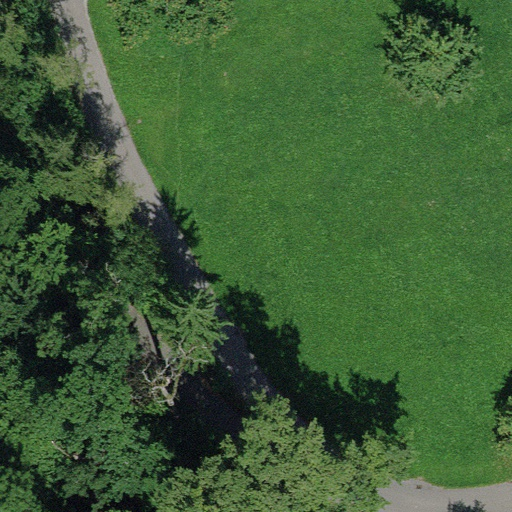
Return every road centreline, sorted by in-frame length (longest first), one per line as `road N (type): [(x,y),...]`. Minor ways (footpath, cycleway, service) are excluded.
road 1 (residential): [(65,0),(102,121),(152,227),(307,469)]
road 2 (unclassified): [(0,279),(125,346),(239,444),(307,469)]
road 3 (residential): [(307,469),(384,499),(511,505)]
